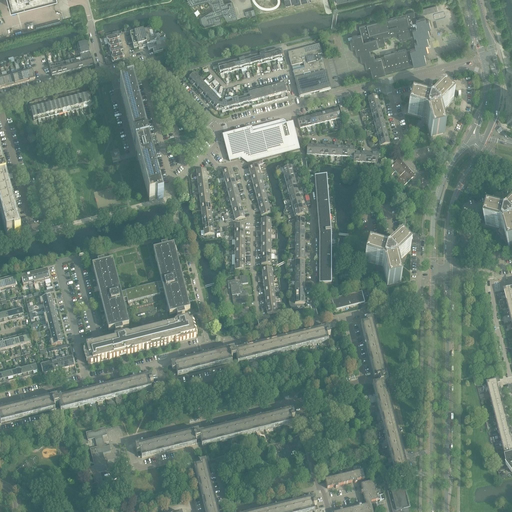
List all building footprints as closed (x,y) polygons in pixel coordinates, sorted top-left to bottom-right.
[(8,0),(11,9),(44,0),(8,0)] [(236,16),(232,2),(231,2),(231,1),(230,1),(222,4),(221,0),(189,0),(193,5),(209,0),(216,10),(202,19),(201,19),(201,20),(203,27),(203,28),(204,28),(205,28),(221,24),(221,23),(222,23),(219,14),(222,14),(226,20),(235,18),(235,17),(236,17),(236,16)] [(417,11),(418,16),(438,11),(436,6),(417,11)] [(366,25),(359,27),(361,34),(352,36),(352,37),(348,38),(348,41),(350,40),(352,48),(354,47),(356,55),(359,54),(361,61),(364,60),(366,68),(371,66),(372,68),(370,69),(372,76),(385,73),(413,65),(413,66),(414,65),(426,62),(424,55),(423,53),(427,52),(425,44),(428,44),(427,36),(429,36),(428,28),(430,28),(428,20),(425,21),(425,17),(416,20),(414,12),(406,14),(366,24),(366,25)] [(148,30),(148,31),(144,32),(143,30),(130,34),(134,49),(138,48),(139,50),(140,49),(143,48),(143,47),(147,46),(148,51),(153,50),(154,54),(163,52),(162,50),(167,49),(164,38),(165,37),(162,33),(159,36),(159,35),(154,37),(152,28),(148,30)] [(119,34),(115,35),(115,36),(106,39),(107,42),(109,42),(109,44),(118,42),(117,38),(119,37),(119,34)] [(109,44),(108,45),(109,48),(110,48),(111,50),(120,48),(119,44),(121,44),(121,41),(118,42),(109,44)] [(319,45),(288,53),(292,67),(303,64),(305,70),(293,73),(295,81),(300,98),(331,90),(326,73),(323,61),(319,62),(318,55),(321,54),(319,45)] [(120,50),(123,50),(122,47),(120,48),(111,50),(110,51),(111,54),(112,54),(112,56),(121,54),(120,50)] [(274,51),(277,61),(282,59),(282,58),(283,57),(282,53),(281,53),(280,50),(274,51)] [(123,60),(122,56),(124,56),(124,53),(121,54),(112,56),(111,57),(112,60),(113,60),(114,63),(123,60)] [(90,54),(80,56),(81,59),(83,69),(93,66),(90,54)] [(219,69),(217,70),(219,74),(220,74),(220,75),(225,74),(223,65),(218,66),(219,69)] [(32,70),(32,68),(27,70),(30,82),(35,81),(32,70)] [(27,70),(22,71),(25,84),(30,82),(27,70)] [(22,71),(17,72),(20,85),(25,84),(22,71)] [(17,72),(12,73),(15,86),(20,85),(17,72)] [(12,73),(7,75),(10,88),(15,86),(12,73)] [(189,79),(188,80),(191,83),(192,85),(193,83),(196,81),(199,78),(195,73),(192,76),(191,75),(188,77),(189,78),(189,79)] [(7,75),(2,76),(5,89),(10,88),(7,75)] [(193,83),(192,85),(194,86),(196,89),(197,88),(200,85),(203,82),(199,78),(196,81),(193,83)] [(265,86),(248,91),(248,94),(249,96),(250,100),(251,103),(251,104),(252,105),(251,105),(252,108),(288,98),(286,94),(290,93),(287,84),(284,85),(283,82),(266,86),(266,84),(266,82),(265,81),(264,81),(263,82),(263,83),(263,85),(264,85),(265,86)] [(197,88),(196,89),(199,92),(200,93),(201,92),(204,89),(207,87),(203,82),(200,85),(197,88)] [(127,87),(120,89),(136,153),(137,153),(137,154),(149,200),(149,201),(157,199),(157,201),(163,200),(163,198),(162,194),(162,193),(160,187),(160,186),(158,179),(158,178),(156,172),(156,171),(154,164),(154,163),(152,157),(152,155),(151,153),(151,152),(153,152),(150,138),(150,137),(147,138),(145,131),(144,128),(144,127),(143,120),(142,119),(141,113),(140,112),(139,105),(138,104),(137,98),(136,96),(135,90),(134,89),(133,85),(134,85),(133,83),(127,85),(127,87)] [(201,92),(200,93),(202,95),(204,98),(205,97),(208,94),(211,91),(207,87),(204,89),(201,92)] [(205,97),(204,98),(207,101),(208,102),(209,101),(213,98),(215,96),(211,91),(208,94),(205,97)] [(411,100),(407,114),(426,119),(431,137),(444,134),(441,120),(444,119),(446,114),(443,112),(453,102),(443,92),(436,99),(433,102),(432,101),(430,101),(429,101),(427,102),(426,103),(425,104),(411,100)] [(209,101),(208,102),(210,104),(212,107),(213,106),(217,103),(219,100),(215,96),(213,98),(209,101)] [(249,96),(243,98),(244,102),(245,106),(246,107),(248,106),(251,105),(252,105),(251,104),(251,103),(250,100),(249,96)] [(243,98),(237,99),(239,103),(240,107),(240,108),(244,107),(246,107),(245,106),(244,102),(243,98)] [(237,99),(232,101),(233,105),(234,108),(234,110),(236,109),(240,108),(240,107),(239,103),(237,99)] [(213,106),(212,107),(215,110),(217,111),(220,111),(220,109),(221,106),(222,102),(221,102),(219,100),(217,103),(213,106)] [(232,101),(226,102),(227,106),(228,110),(228,111),(232,110),(234,110),(234,108),(233,105),(232,101)] [(220,109),(220,111),(222,112),(222,113),(224,112),(228,111),(228,110),(227,106),(226,102),(224,103),(222,102),(221,106),(220,109)] [(346,104),(339,106),(341,113),(348,111),(346,104)] [(332,111),(334,121),(340,119),(338,110),(332,111)] [(332,111),(326,113),(329,122),(334,121),(332,111)] [(326,113),(320,114),(323,123),(329,122),(326,113)] [(320,114),(315,116),(317,125),(323,123),(320,114)] [(315,116),(309,117),(312,126),(317,125),(315,116)] [(309,117),(303,118),(306,128),(312,126),(309,117)] [(303,118),(297,120),(300,129),(306,128),(303,118)] [(225,137),(224,140),(225,143),(229,162),(230,162),(234,161),(238,160),(241,159),(247,164),(253,162),(254,162),(276,156),(278,156),(289,153),(290,152),(299,150),(292,124),(286,125),(285,122),(283,121),(251,129),(230,134),(227,135),(225,137)] [(374,164),(374,166),(380,166),(380,160),(382,160),(382,155),(378,155),(378,154),(372,154),(371,163),(374,164)] [(0,212),(7,238),(14,236),(15,238),(21,237),(21,235),(20,235),(6,181),(8,181),(8,176),(5,177),(0,156),(0,212)] [(400,177),(396,180),(403,187),(413,178),(413,175),(414,174),(398,159),(394,162),(396,164),(393,167),(390,163),(385,169),(391,176),(395,172),(400,177)] [(319,282),(319,285),(320,285),(320,286),(320,287),(324,287),(324,285),(331,285),(331,238),(332,238),(332,237),(331,237),(331,236),(331,235),(332,235),(332,229),(330,230),(326,177),(319,177),(319,176),(315,176),(315,178),(315,182),(315,188),(316,188),(316,191),(316,195),(316,201),(317,201),(317,204),(317,208),(317,214),(318,214),(318,217),(318,218),(318,221),(318,227),(319,227),(319,231),(320,235),(319,236),(319,237),(319,238),(320,238),(320,242),(319,242),(319,248),(320,248),(320,251),(320,252),(320,255),(319,255),(319,261),(320,261),(320,265),(320,268),(319,268),(319,274),(320,274),(320,278),(320,282),(319,282)] [(469,194),(470,195),(473,196),(475,191),(476,190),(473,188),(473,189),(470,186),(467,190),(466,192),(465,193),(469,195),(469,194)] [(499,229),(498,232),(501,236),(505,235),(509,248),(511,247),(511,211),(511,213),(510,212),(509,212),(508,212),(507,212),(506,213),(505,213),(504,213),(504,214),(503,214),(503,215),(502,215),(489,211),(485,225),(499,229)] [(400,261),(410,251),(400,241),(390,250),(389,250),(388,250),(387,250),(386,250),(385,250),(384,250),(384,251),(383,251),(382,252),(368,248),(364,262),(383,267),(387,286),(401,282),(397,269),(401,268),(402,263),(400,261)] [(109,327),(110,330),(109,330),(108,330),(108,331),(114,329),(115,333),(117,332),(121,331),(123,331),(122,327),(129,325),(128,325),(122,302),(127,301),(128,303),(128,302),(134,300),(134,302),(134,301),(134,300),(140,299),(141,300),(140,299),(147,297),(147,298),(147,297),(153,295),(153,297),(154,297),(153,295),(159,294),(160,295),(159,292),(164,291),(170,314),(169,315),(176,313),(177,317),(185,315),(184,312),(190,310),(189,310),(188,310),(188,307),(186,300),(184,295),(185,294),(183,287),(181,282),(182,282),(180,274),(179,274),(178,269),(179,269),(177,261),(176,262),(175,256),(174,249),(173,249),(172,246),(173,246),(174,246),(174,245),(168,247),(167,245),(167,244),(161,246),(162,248),(153,250),(153,251),(154,251),(162,283),(157,284),(125,292),(120,293),(112,261),(113,261),(104,263),(103,261),(104,261),(104,260),(98,262),(98,264),(95,265),(92,266),(93,266),(94,266),(95,268),(94,269),(96,276),(98,281),(97,281),(99,289),(100,288),(101,294),(100,294),(102,302),(101,302),(99,303),(101,312),(104,311),(105,315),(106,314),(107,320),(108,327),(109,327)] [(42,271),(37,272),(39,281),(39,284),(45,282),(44,280),(42,271)] [(31,274),(26,275),(28,284),(29,286),(34,285),(34,283),(31,274)] [(247,276),(234,278),(235,281),(227,282),(228,289),(231,289),(234,308),(242,307),(241,305),(249,303),(247,291),(243,292),(242,285),(248,284),(247,276)] [(8,278),(11,290),(16,289),(13,277),(8,278)] [(373,281),(375,290),(380,289),(381,288),(379,280),(373,281)] [(342,298),(338,299),(335,300),(334,299),(331,300),(332,301),(330,301),(331,305),(333,305),(334,312),(370,303),(370,304),(376,303),(372,290),(354,294),(354,295),(351,296),(347,297),(347,296),(342,298)] [(39,299),(41,304),(43,304),(53,301),(51,296),(39,299)] [(43,315),(45,320),(56,317),(57,317),(56,312),(54,312),(46,314),(43,315)] [(45,320),(46,325),(47,325),(57,322),(56,317),(45,320)] [(382,417),(384,424),(383,424),(386,435),(387,435),(389,442),(387,443),(390,453),(391,453),(393,460),(392,461),(395,471),(396,471),(397,474),(395,475),(396,479),(400,477),(401,477),(408,475),(408,472),(406,472),(383,382),(388,381),(386,376),(373,322),(372,318),(366,320),(361,321),(362,324),(360,325),(361,325),(374,379),(375,379),(376,384),(372,385),(374,385),(375,388),(374,388),(377,399),(378,399),(380,406),(378,406),(381,417),(382,417)] [(118,337),(92,343),(92,345),(86,346),(87,349),(84,350),(88,365),(196,338),(192,321),(189,322),(189,320),(188,319),(187,320),(187,319),(169,324),(169,322),(155,325),(154,330),(150,331),(146,327),(137,330),(137,332),(122,336),(121,331),(117,332),(118,337)] [(328,328),(325,329),(325,330),(235,353),(234,349),(228,350),(175,364),(171,364),(173,371),(174,376),(177,375),(177,376),(178,376),(225,364),(231,362),(232,363),(232,362),(236,360),(237,364),(238,364),(237,362),(241,361),(241,363),(252,360),(252,359),(259,357),(259,358),(270,355),(270,354),(277,352),(277,353),(288,351),(288,350),(295,348),(295,349),(306,346),(306,345),(313,343),(313,344),(324,342),(324,341),(327,340),(328,342),(328,341),(331,340),(330,336),(328,328)] [(49,336),(50,341),(61,338),(60,333),(51,335),(49,336)] [(50,341),(51,346),(62,344),(61,338),(50,341)] [(151,375),(148,376),(148,378),(58,400),(57,396),(52,397),(52,398),(46,399),(0,410),(0,422),(1,424),(1,423),(55,410),(55,409),(60,408),(61,412),(61,410),(64,409),(64,410),(75,407),(75,406),(82,404),(82,405),(93,403),(93,402),(97,401),(100,400),(100,401),(111,398),(111,397),(115,396),(118,395),(118,396),(129,394),(129,392),(136,391),(136,392),(147,389),(147,388),(150,387),(151,389),(154,388),(153,383),(151,375)] [(511,443),(498,386),(500,386),(499,381),(487,384),(506,461),(507,461),(507,464),(506,465),(511,473),(511,443)] [(296,423),(294,418),(295,418),(293,410),(289,411),(289,413),(199,435),(198,431),(193,432),(139,446),(135,447),(137,453),(138,458),(141,457),(142,458),(177,449),(196,444),(196,445),(196,444),(201,443),(202,446),(202,444),(205,444),(205,445),(216,442),(216,441),(219,440),(223,439),(223,440),(234,438),(234,436),(238,435),(241,435),(242,436),(252,433),(252,432),(256,431),(259,430),(260,431),(270,428),(270,427),(277,425),(278,427),(288,424),(288,423),(292,422),(292,424),(296,423)] [(88,441),(95,439),(97,448),(90,450),(92,457),(95,467),(87,469),(86,469),(88,477),(88,476),(93,475),(95,484),(91,486),(91,485),(90,486),(92,493),(93,493),(92,493),(111,488),(109,481),(102,483),(100,474),(107,472),(105,465),(103,454),(111,452),(109,445),(104,446),(102,437),(107,436),(105,429),(86,433),(88,441)] [(316,506),(317,506),(315,498),(311,499),(311,500),(265,511),(218,511),(206,464),(206,461),(199,462),(199,463),(194,464),(195,467),(194,467),(194,468),(205,511),(309,511),(310,511),(314,510),(314,511),(315,511),(314,511),(318,511),(316,506)] [(356,481),(365,479),(362,471),(344,475),(346,484),(354,482),(354,483),(354,484),(355,484),(357,483),(356,481)] [(338,487),(338,486),(346,484),(344,475),(325,480),(327,489),(335,487),(335,489),(337,488),(338,488),(338,487)] [(374,487),(376,486),(375,481),(373,482),(361,485),(362,492),(361,492),(361,494),(362,495),(363,494),(365,504),(378,501),(380,500),(377,491),(375,491),(374,487)] [(409,511),(408,508),(403,487),(391,490),(391,491),(387,492),(392,511),(409,511)]
